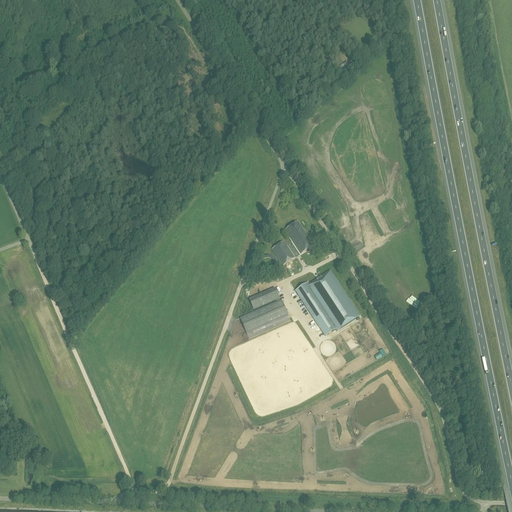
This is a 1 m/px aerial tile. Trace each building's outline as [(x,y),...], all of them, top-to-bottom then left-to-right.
[(359,68),(355,61),(340,72),(345,76),(359,68)] [(313,246),(298,222),(286,230),(301,254),(313,246)] [(283,266),(294,258),(284,241),(272,249),(283,266)] [(360,316),(331,273),(310,287),(308,283),(295,291),(325,336),(336,330),(337,331),(360,316)] [(275,289),(249,300),(254,310),(279,299),(275,289)] [(240,319),(247,334),(288,316),(281,301),(240,319)]
